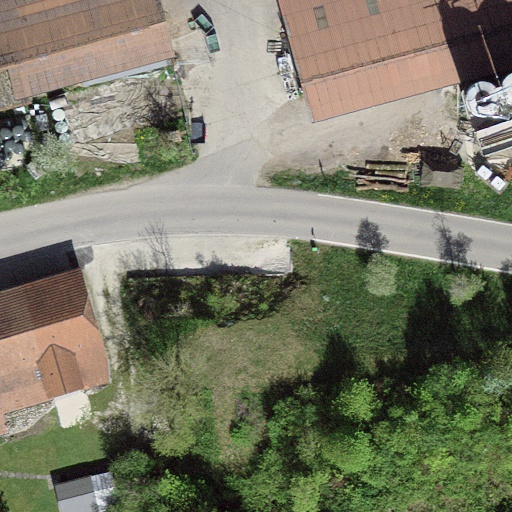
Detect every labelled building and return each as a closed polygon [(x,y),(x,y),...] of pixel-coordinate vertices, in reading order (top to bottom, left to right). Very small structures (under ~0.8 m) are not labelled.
[(0,0),(0,89),(173,43),(161,0),(0,0)] [(511,25),(511,0),(279,0),(302,83),(511,25)] [(511,67),(509,69),(505,72),(502,77),(502,83),(503,88),(505,93),(510,96),(511,97),(511,67)] [(488,108),(493,105),(496,101),(497,96),(497,91),(495,86),(492,82),(488,79),(483,78),(477,78),(472,80),(468,84),(465,89),(465,94),(466,100),(468,104),(473,108),(478,110),(483,110),(488,108)] [(0,433),(0,431),(0,406),(102,377),(73,278),(0,299),(0,433)] [(97,511),(90,481),(51,490),(56,511),(97,511)]
